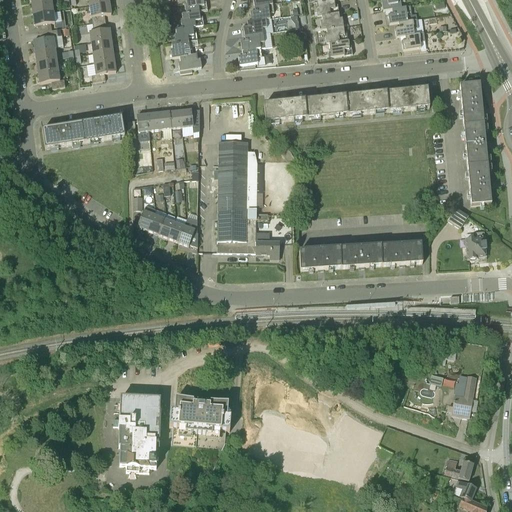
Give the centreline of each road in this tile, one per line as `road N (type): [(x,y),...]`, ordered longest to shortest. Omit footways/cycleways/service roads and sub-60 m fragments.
road 1 (residential): [(511,284),(219,298),(190,288),(33,189)]
road 2 (residential): [(218,87),(371,72)]
road 3 (residential): [(371,72),(457,65),(496,53)]
